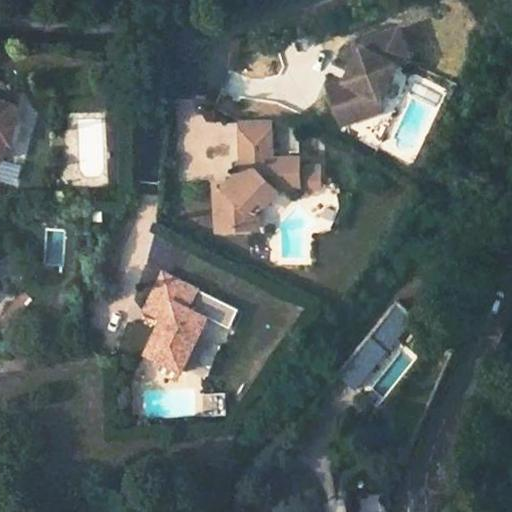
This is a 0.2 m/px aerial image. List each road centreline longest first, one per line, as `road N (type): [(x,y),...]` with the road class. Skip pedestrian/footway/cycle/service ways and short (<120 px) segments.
road 1 (residential): [(321,0),(197,39),(0,38)]
road 2 (unknown): [(116,324),(154,191),(160,95),(197,39)]
road 3 (residential): [(511,254),(428,459),(421,511)]
